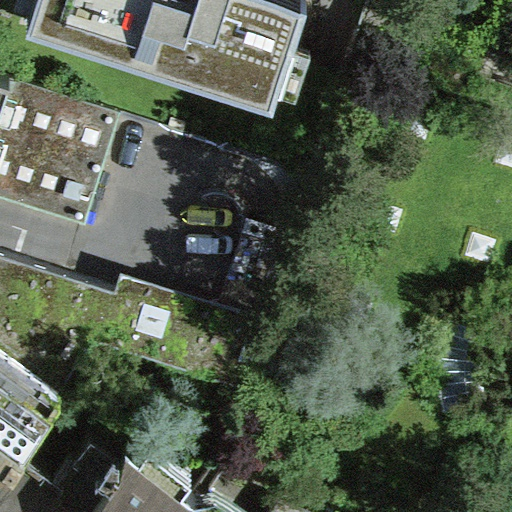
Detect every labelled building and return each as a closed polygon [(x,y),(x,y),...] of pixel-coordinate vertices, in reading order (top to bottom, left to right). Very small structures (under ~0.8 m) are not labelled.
[(34,0),(29,18),(271,95),(301,0),(34,0)] [(0,191),(84,219),(119,109),(0,71),(0,191)] [(0,471),(14,453),(92,331),(241,378),(257,330),(0,247),(0,471)] [(60,487),(14,453),(0,471),(0,511),(81,511),(122,457),(128,437),(134,414),(107,405),(96,438),(60,487)] [(128,437),(122,457),(81,511),(175,511),(194,486),(128,437)] [(231,511),(194,486),(175,511),(231,511)] [(267,511),(345,511),(337,508),(335,511),(329,511),(282,493),(267,511)]
